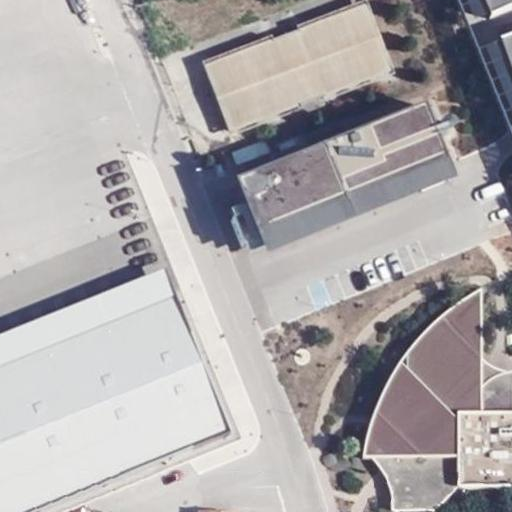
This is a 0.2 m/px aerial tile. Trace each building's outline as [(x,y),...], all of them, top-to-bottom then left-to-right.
[(230,129),(395,66),(369,0),(368,0),(205,64),(230,129)] [(488,7),(509,0),(465,0),(511,133),(511,27),(497,33),(488,7)] [(269,241),(460,174),(433,98),(242,164),(269,241)] [(265,138),(231,150),(236,163),(270,151),(265,138)] [(0,511),(20,511),(234,438),(176,272),(0,333),(0,511)] [(484,357),(484,287),(464,298),(437,318),(410,348),(390,375),(376,406),(361,456),(374,455),(391,486),(392,509),(435,509),(457,486),(511,485),(511,369),(504,369),(484,357)]
